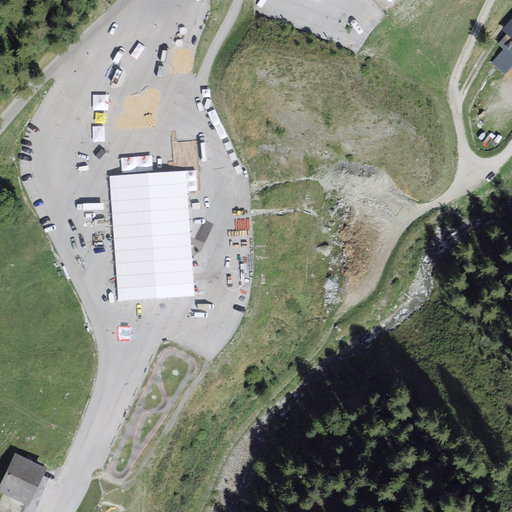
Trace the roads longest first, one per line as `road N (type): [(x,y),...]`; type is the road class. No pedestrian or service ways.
road 1 (unclassified): [(43,511),(99,383),(100,344),(22,167),(21,142),(59,70)]
road 2 (track): [(511,156),(486,174),(463,159),(455,89),(493,0)]
